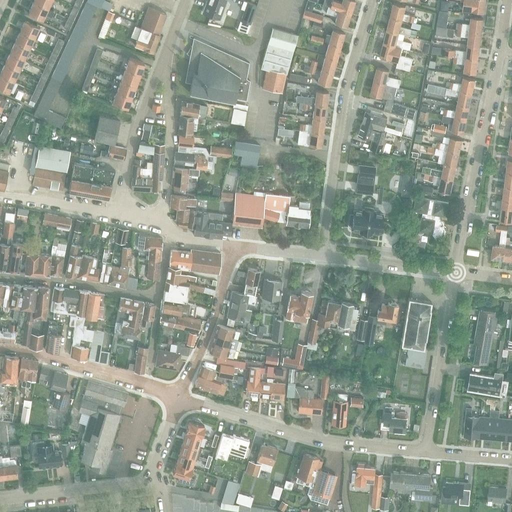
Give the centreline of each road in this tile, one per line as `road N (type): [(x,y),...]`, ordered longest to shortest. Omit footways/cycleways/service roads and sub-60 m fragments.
road 1 (residential): [(320,259),(347,84),(373,0)]
road 2 (unclassified): [(425,454),(317,438),(180,394)]
road 3 (residential): [(453,273),(501,52)]
road 4 (residential): [(425,454),(453,273)]
road 5 (residential): [(160,227),(169,126),(162,65)]
road 6 (residential): [(116,214),(162,65)]
road 7 (unclassified): [(0,498),(154,481)]
road 8 (unclassified): [(180,394),(208,338),(232,249)]
road 9 (unclassified): [(453,273),(320,259)]
